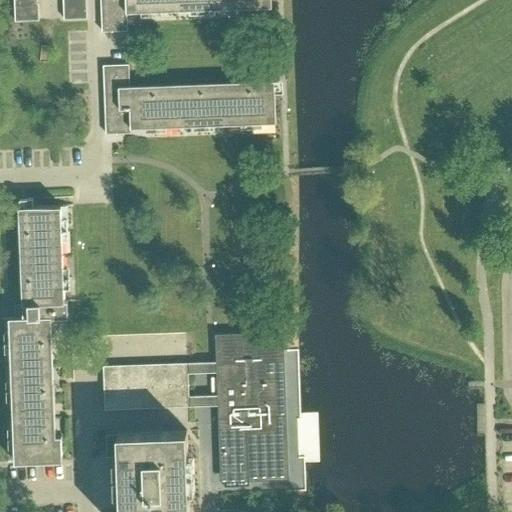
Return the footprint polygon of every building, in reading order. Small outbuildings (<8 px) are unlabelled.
[(101,0),(102,31),(128,30),(127,12),(272,7),(271,0),(101,0)] [(15,4),(16,20),(40,19),(40,3),(38,3),(15,4)] [(65,5),(65,19),(87,18),(87,5),(65,5)] [(132,128),(276,123),(275,81),(130,86),(129,64),(104,65),(106,134),(132,133),(132,128)] [(56,435),(52,316),(69,316),(69,300),(66,300),(63,205),(20,207),(23,305),(16,307),(17,317),(9,318),(15,462),(62,460),(61,435),(56,435)] [(285,330),(217,333),(222,481),(290,478),(285,330)] [(189,362),(104,365),(106,409),(190,406),(189,362)] [(298,414),(298,430),(317,430),(317,414),(298,414)] [(119,434),(106,434),(107,457),(120,456),(121,511),(190,511),(187,430),(118,432),(119,434)]
